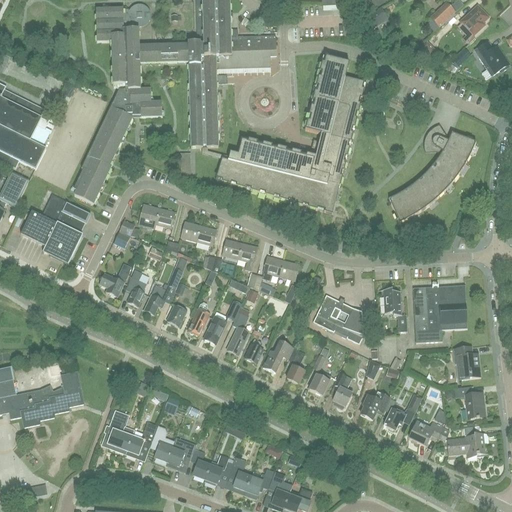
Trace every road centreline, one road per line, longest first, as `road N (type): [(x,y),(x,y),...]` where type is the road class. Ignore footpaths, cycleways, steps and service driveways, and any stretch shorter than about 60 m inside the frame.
road 1 (residential): [(496,254),(346,262),(143,185),(125,199),(76,299)]
road 2 (tertiary): [(507,510),(76,299)]
road 3 (residential): [(511,129),(340,49),(283,48)]
road 4 (residential): [(65,511),(72,488),(94,477),(147,483),(225,511)]
road 5 (residential): [(511,402),(496,254)]
road 6 (residential): [(286,96),(280,83),(258,80),(243,106),(268,124),(287,105)]
